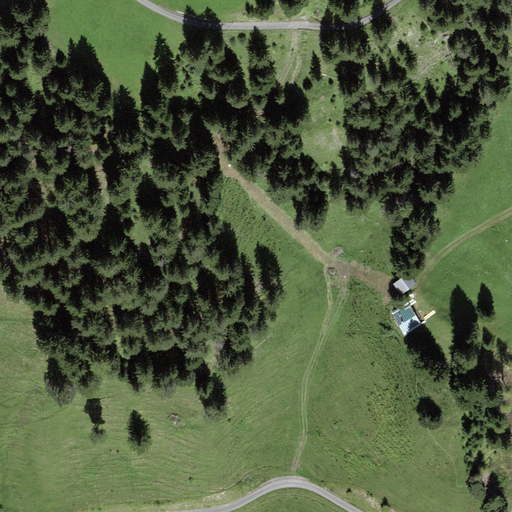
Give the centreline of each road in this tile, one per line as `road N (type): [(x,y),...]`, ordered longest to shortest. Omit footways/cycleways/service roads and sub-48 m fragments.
road 1 (unclassified): [(141,0),(165,15),(217,26),(344,27),(392,0)]
road 2 (unclassified): [(358,511),(319,490),(285,483),(204,511)]
